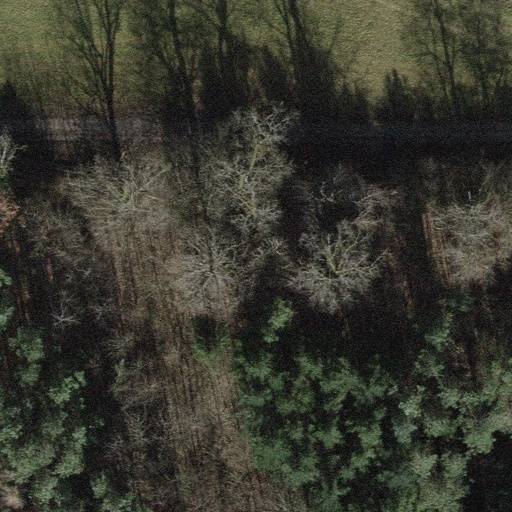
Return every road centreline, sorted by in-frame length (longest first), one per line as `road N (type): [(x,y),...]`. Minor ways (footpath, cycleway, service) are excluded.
road 1 (track): [(511,136),(0,129)]
road 2 (track): [(412,511),(511,440)]
